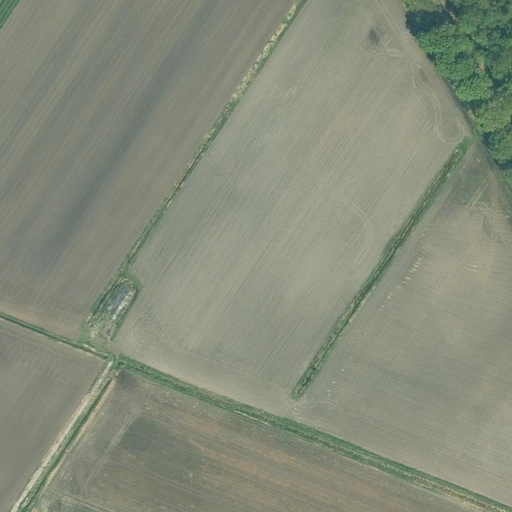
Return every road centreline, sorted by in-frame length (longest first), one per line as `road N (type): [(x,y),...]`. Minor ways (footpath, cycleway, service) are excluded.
road 1 (track): [(12,511),(118,351),(133,343)]
road 2 (unclassified): [(433,0),(511,130)]
